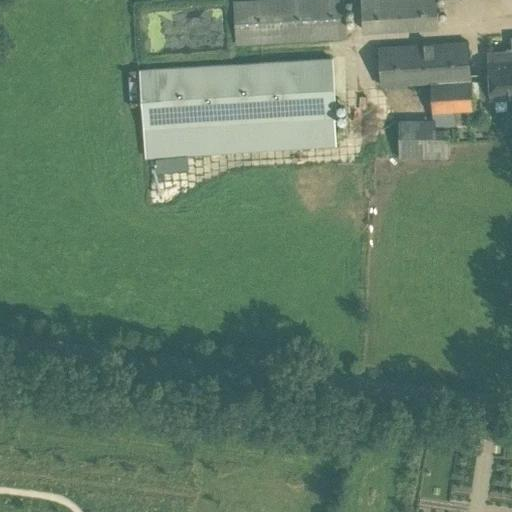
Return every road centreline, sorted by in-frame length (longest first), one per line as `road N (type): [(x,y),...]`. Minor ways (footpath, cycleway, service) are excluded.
road 1 (unclassified): [(511,401),(0,340)]
road 2 (unknown): [(511,20),(371,37),(357,49),(354,70),(357,148)]
